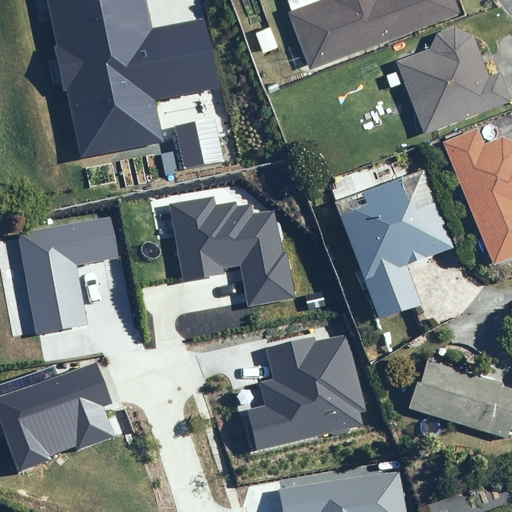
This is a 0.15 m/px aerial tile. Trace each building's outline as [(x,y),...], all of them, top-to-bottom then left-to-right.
[(287,0),(292,11),(288,12),(310,70),(462,13),(457,0),(287,0)] [(270,27),(256,33),(264,53),(278,47),(270,27)] [(430,53),(397,66),(426,139),(511,105),(500,77),(490,81),(473,38),(456,31),(438,38),(430,53)] [(278,83),(268,86),(269,92),(280,89),(278,83)] [(443,146),(494,270),(511,263),(511,144),(504,141),(485,149),(478,132),(443,146)] [(426,175),(337,207),(380,325),(422,310),(407,269),(454,252),(426,175)] [(511,394),(502,391),(503,387),(429,365),(421,391),(417,390),(410,413),(508,442),(511,429),(511,394)]
